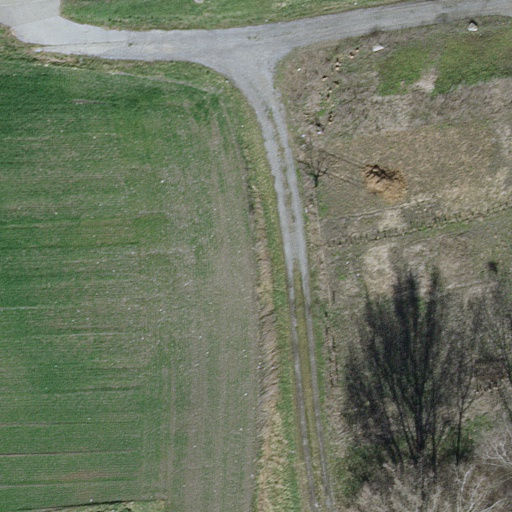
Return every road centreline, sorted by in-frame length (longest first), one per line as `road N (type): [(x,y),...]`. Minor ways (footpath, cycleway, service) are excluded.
road 1 (track): [(248,65),(290,226),(329,511)]
road 2 (track): [(248,65),(511,7)]
road 3 (track): [(19,0),(48,50),(248,65)]
